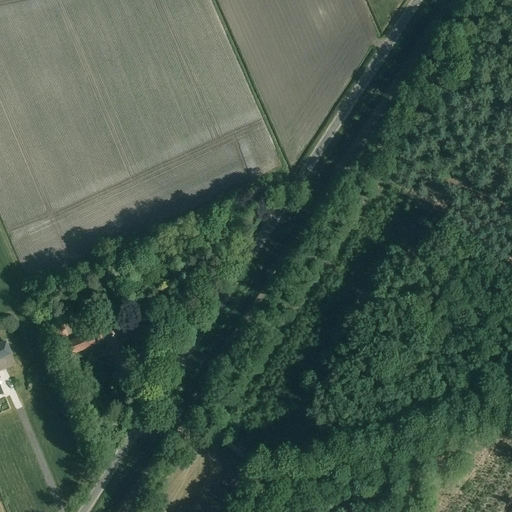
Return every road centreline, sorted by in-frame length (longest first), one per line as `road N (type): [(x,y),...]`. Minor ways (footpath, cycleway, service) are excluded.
road 1 (tertiary): [(83,511),(417,0)]
road 2 (track): [(174,432),(457,0)]
road 3 (track): [(264,471),(368,454),(511,390)]
road 4 (unknown): [(122,451),(70,358),(79,339)]
